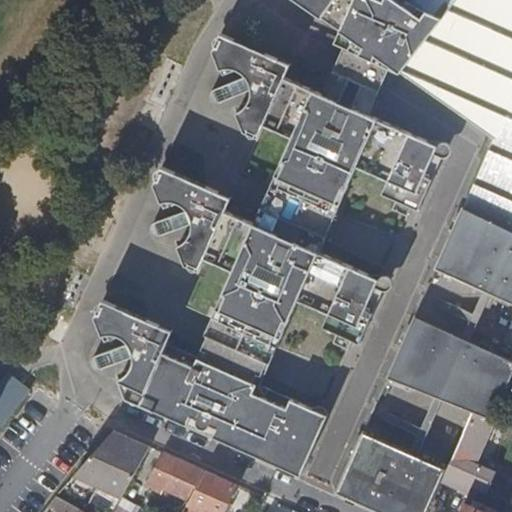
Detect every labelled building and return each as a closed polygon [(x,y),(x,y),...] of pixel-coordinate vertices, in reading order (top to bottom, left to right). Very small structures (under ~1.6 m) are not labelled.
[(393,65),(402,72),(457,0),(412,0),(411,2),(407,0),(406,0),(404,3),(400,0),(312,0),(345,22),(342,29),(336,42),(346,46),(353,36),(393,65)] [(506,115),(511,117),(511,0),(457,0),(402,72),(496,138),(506,115)] [(291,76),(288,75),(275,69),(281,56),(224,31),(216,47),(223,66),(231,65),(236,65),(241,66),(245,68),(247,71),(249,74),(220,85),(216,86),(214,88),(213,91),(213,93),(214,96),(215,98),(218,99),(220,100),(224,99),(254,88),(254,93),(252,97),(250,102),(244,107),(240,111),(246,129),(260,135),(266,123),(267,123),(295,136),(284,159),(292,162),(280,187),(274,200),(270,198),(265,209),(262,208),(256,221),(228,208),(225,207),(215,202),(221,189),(164,163),(156,180),(163,199),(172,198),(177,198),(181,199),(184,201),(187,203),(189,206),(157,219),(155,221),(154,224),(154,226),(154,229),(156,231),(158,232),(160,233),(164,232),(195,220),(195,224),(194,228),(192,232),(188,236),(184,240),(180,243),(187,261),(196,265),(201,267),(207,254),(235,267),(224,291),(231,295),(220,319),(202,356),(168,340),(160,337),(155,334),(160,322),(104,296),(96,313),(103,332),(113,330),(117,331),(121,332),(124,333),(127,336),(129,339),(99,350),(96,352),(94,353),(93,356),(92,358),(92,360),(93,362),(95,364),(97,365),(99,365),(135,353),(135,355),(134,359),(132,364),(130,366),(126,370),(119,376),(127,395),(130,397),(187,422),(213,433),(266,457),(269,449),(298,461),(294,469),(301,473),(328,413),(254,380),(271,342),(282,318),(289,321),(300,297),(331,311),(325,325),(339,331),(335,340),(350,346),(354,338),(361,341),(388,280),(321,249),(327,237),(324,236),(329,224),(325,222),(331,209),(342,185),(349,187),(360,164),(390,178),(384,191),(399,198),(395,207),(409,214),(414,204),(421,208),(448,148),(371,113),(325,92),(291,76)] [(466,206),(511,227),(511,117),(506,115),(496,138),(466,206)] [(511,227),(466,206),(439,266),(511,299),(511,227)] [(493,417),(493,416),(511,374),(511,358),(417,316),(390,376),(475,409),(476,410),(493,417)] [(465,431),(475,409),(390,376),(364,435),(447,470),(455,453),(465,431)] [(124,498),(149,443),(106,424),(81,478),(124,498)] [(447,470),(364,435),(341,485),(403,511),(428,511),(444,476),(447,470)] [(177,457),(166,452),(151,482),(163,487),(177,457)] [(486,489),(494,470),(455,453),(447,470),(444,476),(471,488),(473,484),(482,487),(486,489)] [(177,457),(163,487),(190,499),(206,470),(177,457)] [(190,499),(184,511),(186,511),(222,511),(236,484),(206,470),(190,499)] [(489,511),(492,508),(479,502),(477,507),(471,505),(478,490),(482,487),(473,484),(471,488),(465,502),(464,502),(459,511),(489,511)] [(79,511),(81,509),(57,496),(49,506),(60,511),(79,511)] [(136,511),(139,507),(122,497),(113,511),(136,511)]
